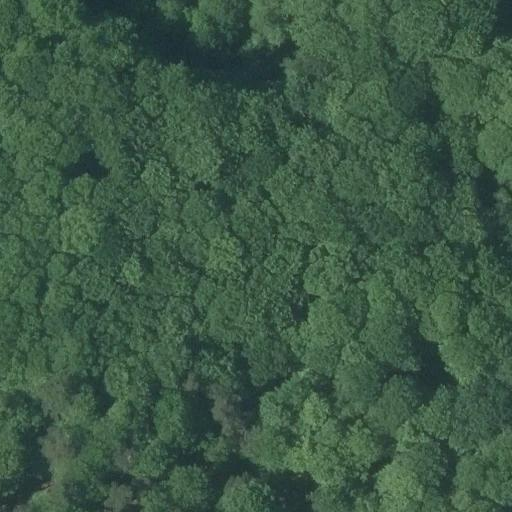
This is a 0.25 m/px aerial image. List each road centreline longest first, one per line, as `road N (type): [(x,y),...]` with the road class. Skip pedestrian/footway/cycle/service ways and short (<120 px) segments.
road 1 (track): [(0,334),(144,349),(296,317)]
road 2 (track): [(296,317),(511,252)]
road 3 (track): [(296,317),(305,377),(260,437)]
